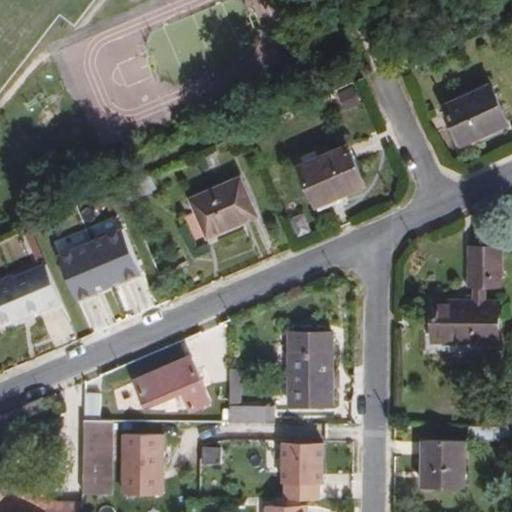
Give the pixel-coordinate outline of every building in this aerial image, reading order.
[(448,56),(443,45),(431,50),(436,62),(448,56)] [(492,84),(445,105),(463,145),(510,123),(492,84)] [(362,104),(354,85),(338,93),(347,111),(362,104)] [(350,144),(300,166),(317,207),(368,185),(350,144)] [(201,153),(192,157),(197,169),(207,165),(201,153)] [(123,186),(130,201),(154,190),(146,174),(123,186)] [(192,198),(209,237),(257,216),(241,178),(192,198)] [(122,216),(116,203),(89,215),(95,229),(122,216)] [(52,219),(34,228),(41,245),(60,238),(52,219)] [(33,229),(26,232),(33,249),(40,246),(33,229)] [(113,248),(84,259),(70,265),(82,295),(96,289),(142,272),(130,241),(113,248)] [(471,247),(471,285),(474,285),(487,285),(499,285),(499,248),(471,247)] [(63,301),(47,263),(0,283),(0,326),(0,327),(63,301)] [(487,302),(487,285),(474,285),(473,302),(487,302)] [(473,302),(434,301),(433,341),(498,342),(498,302),(487,302),(473,302)] [(334,333),(291,333),(290,403),(333,404),(333,388),(333,371),(334,333)] [(192,357),(138,380),(148,406),(186,389),(193,408),(211,400),(192,357)] [(243,405),(242,368),(231,369),(230,405),(243,405)] [(101,420),(101,393),(86,393),(85,419),(101,420)] [(274,422),(275,405),(243,405),(230,405),(230,421),(274,422)] [(506,426),(506,418),(506,415),(484,415),(483,426),(506,426)] [(111,494),(112,420),(101,420),(85,419),(84,494),(111,494)] [(511,440),(511,426),(506,426),(483,426),(469,426),(469,440),(511,440)] [(124,493),(167,493),(167,431),(124,431),(124,493)] [(283,482),(326,483),(327,441),(284,439),(283,482)] [(465,441),(424,441),(424,486),(465,486),(465,441)] [(222,449),(204,448),(203,463),(221,464),(222,449)] [(46,511),(47,502),(47,489),(16,489),(16,496),(0,496),(0,511),(46,511)] [(308,511),(309,505),(301,505),(301,497),(276,497),(276,505),(268,505),(267,511),(308,511)] [(55,511),(55,502),(47,502),(46,511),(55,511)] [(55,502),(55,511),(83,511),(84,502),(55,502)]
